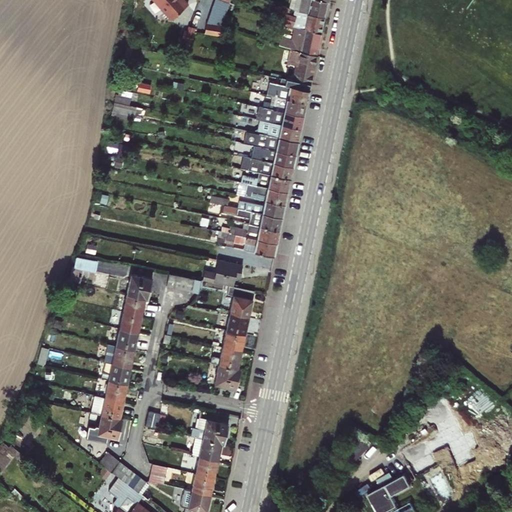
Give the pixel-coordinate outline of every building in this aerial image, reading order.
[(184,0),(151,0),(152,0),(147,6),(158,17),(163,12),(172,20),(189,4),(184,0)] [(303,12),(305,0),(297,0),(295,11),(303,12)] [(324,0),(305,0),(303,12),(326,18),(329,1),(324,0)] [(326,18),(303,12),(302,18),(292,15),(292,16),(287,14),(284,21),(292,25),(291,26),(296,27),(323,33),(326,18)] [(190,27),(190,31),(185,30),(183,40),(193,42),(196,28),(190,27)] [(323,33),(296,27),(293,40),(288,39),(282,37),(280,45),(300,52),(318,55),(323,33)] [(129,65),(133,47),(128,46),(124,64),(129,65)] [(318,55),(300,52),(292,50),(289,63),(299,65),(298,68),(315,71),(318,55)] [(315,71),(298,68),(295,80),(312,84),(315,71)] [(312,84),(295,80),(288,79),(287,85),(271,82),(269,95),(277,97),(308,103),(312,84)] [(151,91),(152,83),(141,81),(139,89),(151,91)] [(308,103),(277,97),(275,103),(265,101),(264,107),(305,116),(308,103)] [(135,120),(138,107),(116,102),(113,115),(135,120)] [(305,116),(264,107),(255,105),(254,112),(283,118),(281,124),(302,129),(305,116)] [(302,129),(281,124),(261,120),(258,133),(299,141),(302,129)] [(299,141),(258,133),(245,130),(243,143),(255,145),(297,154),(299,141)] [(297,154),(255,145),(254,151),(246,149),(244,156),(294,167),(297,154)] [(294,167),(244,156),(236,154),(235,162),(261,167),(260,172),(292,179),(294,167)] [(292,179),(260,172),(259,178),(243,175),(242,181),(289,192),(292,179)] [(289,192),(242,181),(240,189),(262,194),(260,199),(286,205),(289,192)] [(286,205),(260,199),(254,198),(254,203),(240,200),(239,208),(283,218),(286,205)] [(283,218),(239,208),(237,215),(250,218),(249,223),(252,224),(281,230),(283,218)] [(281,230),(252,224),(252,227),(249,226),(248,229),(232,226),(230,232),(236,234),(278,243),(281,230)] [(236,234),(230,232),(220,230),(218,241),(234,244),(235,242),(236,234)] [(244,250),(275,256),(278,243),(236,234),(235,242),(245,244),(244,250)] [(96,272),(99,261),(78,257),(75,268),(80,269),(96,272)] [(219,260),(214,282),(230,286),(233,286),(235,278),(236,274),(242,276),(244,265),(219,260)] [(80,269),(75,268),(74,267),(71,282),(81,284),(83,277),(79,277),(80,269)] [(131,273),(127,293),(149,298),(153,278),(131,273)] [(170,273),(167,286),(173,287),(176,275),(170,273)] [(179,288),(182,276),(176,275),(173,287),(179,288)] [(186,290),(188,277),(182,276),(179,288),(186,290)] [(192,291),(195,278),(188,277),(186,290),(192,291)] [(202,280),(195,278),(192,291),(199,293),(202,280)] [(231,312),(250,317),(255,291),(233,286),(230,286),(228,294),(235,295),(231,312)] [(149,298),(127,293),(123,311),(142,315),(146,299),(148,299),(149,298)] [(142,315),(123,311),(120,328),(139,332),(142,315)] [(227,330),(246,334),(250,317),(231,312),(227,330)] [(139,332),(120,328),(116,345),(135,349),(139,332)] [(223,347),(242,351),(246,334),(227,330),(223,347)] [(170,343),(171,335),(165,334),(163,342),(170,343)] [(135,349),(116,345),(109,344),(105,360),(112,362),(132,366),(135,349)] [(45,366),(49,349),(42,347),(38,364),(45,366)] [(220,364),(241,369),(241,368),(238,367),(242,351),(223,347),(221,358),(214,357),(213,363),(220,364)] [(162,369),(166,353),(161,352),(157,368),(162,369)] [(132,366),(112,362),(110,373),(103,371),(101,378),(109,379),(128,384),(132,366)] [(237,389),(241,369),(220,364),(215,384),(237,389)] [(128,384),(109,379),(105,396),(124,400),(128,384)] [(124,400),(105,396),(95,394),(91,412),(123,418),(123,417),(121,416),(124,400)] [(442,433),(414,448),(416,452),(425,469),(435,464),(430,454),(439,449),(440,451),(449,446),(460,467),(466,464),(465,460),(470,457),(464,445),(476,439),(471,430),(463,434),(451,410),(446,413),(439,400),(425,408),(432,420),(435,419),(438,424),(442,433)] [(109,437),(119,438),(123,418),(91,412),(86,436),(103,440),(104,435),(109,437)] [(207,418),(203,439),(225,444),(229,423),(207,418)] [(175,436),(160,433),(159,439),(157,446),(173,449),(175,436)] [(361,458),(370,441),(358,434),(348,451),(361,458)] [(225,444),(203,439),(197,438),(193,455),(199,456),(219,460),(222,444),(225,445),(225,444)] [(29,459),(18,451),(8,442),(0,451),(0,482),(20,499),(23,495),(0,476),(0,474),(14,456),(25,464),(29,459)] [(109,452),(100,462),(113,472),(121,461),(109,452)] [(219,460),(199,456),(196,473),(215,477),(219,460)] [(118,476),(126,465),(121,461),(113,472),(118,476)] [(166,467),(151,464),(150,471),(148,480),(163,484),(166,467)] [(123,480),(131,469),(126,465),(118,476),(119,477),(123,480)] [(128,484),(136,473),(131,469),(123,480),(128,484)] [(133,488),(142,477),(136,473),(128,484),(133,488)] [(215,477),(196,473),(192,490),(211,494),(215,477)] [(368,492),(377,511),(383,511),(398,505),(393,494),(412,485),(406,474),(368,492)] [(163,511),(155,505),(149,511),(128,495),(133,488),(128,484),(123,480),(119,477),(109,491),(117,498),(113,503),(119,507),(115,511),(163,511)] [(138,492),(146,482),(147,481),(142,477),(133,488),(138,492)] [(150,486),(146,482),(138,492),(143,496),(150,486)] [(184,511),(207,511),(211,494),(192,490),(190,503),(186,502),(184,511)] [(418,511),(414,502),(391,511),(418,511)]
